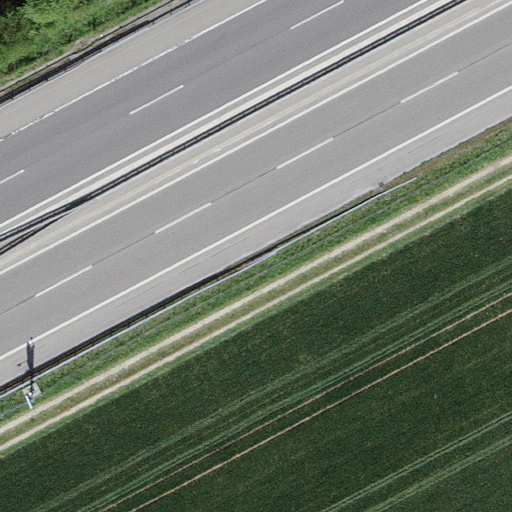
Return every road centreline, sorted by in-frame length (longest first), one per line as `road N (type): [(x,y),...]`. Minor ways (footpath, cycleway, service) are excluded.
road 1 (track): [(0,438),(511,166)]
road 2 (motorway): [(0,314),(511,42)]
road 3 (motorway): [(344,0),(0,182)]
